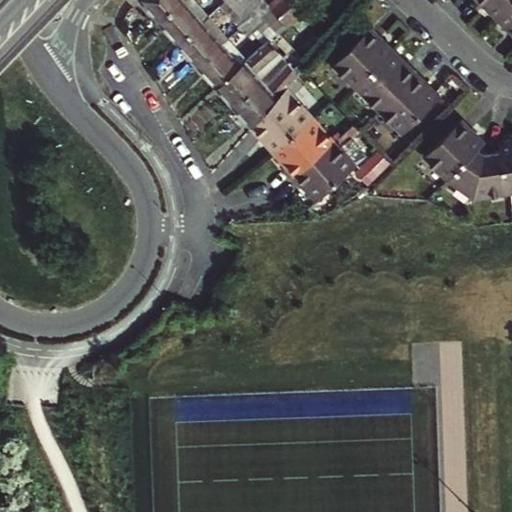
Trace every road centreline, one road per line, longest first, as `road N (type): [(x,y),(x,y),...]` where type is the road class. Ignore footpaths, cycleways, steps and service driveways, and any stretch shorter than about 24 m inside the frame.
road 1 (tertiary): [(0,321),(48,335),(109,315),(139,283),(156,222)]
road 2 (residential): [(195,223),(184,174),(127,85),(114,47)]
road 3 (tertiary): [(156,222),(138,165),(62,84)]
road 4 (residential): [(511,80),(485,68),(416,0)]
